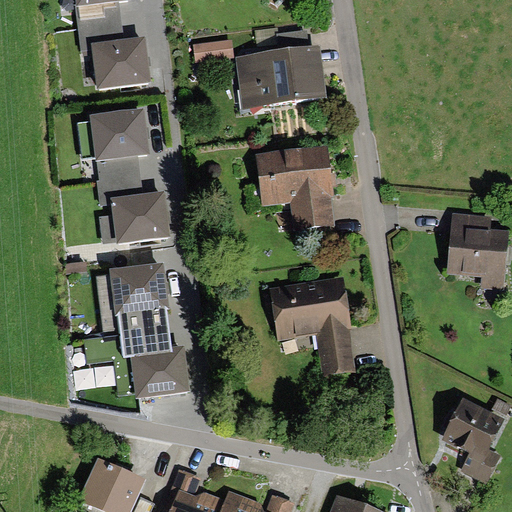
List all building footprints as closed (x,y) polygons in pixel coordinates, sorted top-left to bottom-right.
[(131,0),(76,0),(78,11),(120,5),(132,4),(131,0)] [(125,43),(120,5),(78,11),(76,11),(80,53),(92,52),(92,47),(125,43)] [(125,43),(92,47),(92,52),(98,94),(152,87),(146,41),(125,43)] [(194,46),(196,65),(234,60),(232,42),(194,46)] [(236,60),(243,112),(328,101),(321,49),(236,60)] [(145,112),(90,119),(91,124),(77,126),(81,162),(96,160),(97,165),(139,160),(151,159),(145,112)] [(329,149),(255,158),(262,210),(291,206),(294,235),(335,230),(332,201),(335,200),(329,149)] [(144,197),(139,160),(97,165),(99,183),(97,183),(100,209),(111,208),(110,201),(144,197)] [(144,197),(110,201),(111,208),(112,217),(99,219),(102,247),(117,245),(117,249),(172,242),(166,194),(144,197)] [(481,291),(506,293),(511,234),(491,233),(492,219),(453,216),(448,276),(482,279),(481,291)] [(119,398),(136,396),(136,402),(191,396),(185,350),(172,352),(167,313),(170,313),(164,266),(109,273),(109,277),(95,278),(102,339),(84,341),(88,367),(114,363),(119,398)] [(344,279),(268,290),(277,345),(315,339),(321,380),(356,375),(349,332),(352,331),(344,279)] [(463,401),(442,444),(470,458),(461,474),(487,487),(501,458),(491,453),(507,423),(463,401)] [(134,511),(141,499),(147,485),(98,463),(79,505),(84,507),(81,511),(134,511)] [(293,511),(296,506),(273,497),(267,511),(265,511),(263,506),(229,493),(226,502),(205,493),(196,499),(203,481),(179,471),(162,511),(293,511)] [(374,511),(337,498),(331,511),(374,511)] [(152,511),(155,506),(141,499),(134,511),(152,511)]
